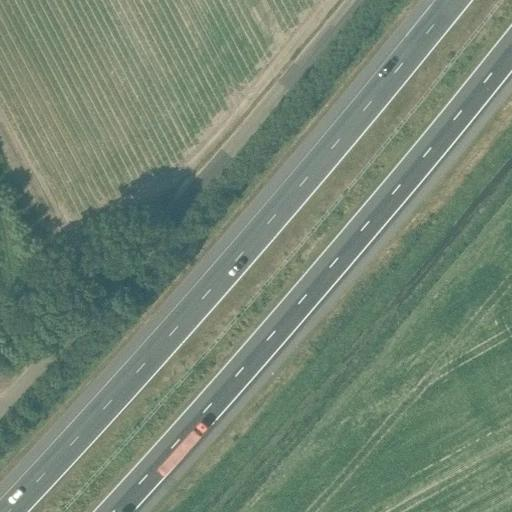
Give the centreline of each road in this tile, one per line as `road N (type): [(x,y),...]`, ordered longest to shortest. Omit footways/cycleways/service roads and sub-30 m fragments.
road 1 (motorway): [(448,0),(120,390),(4,511)]
road 2 (motorway): [(111,511),(511,45)]
road 3 (unclassified): [(0,403),(353,0)]
